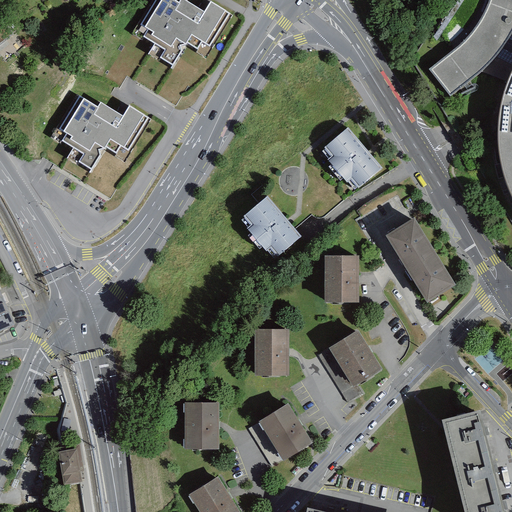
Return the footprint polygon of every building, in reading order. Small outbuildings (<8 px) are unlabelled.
[(163,0),(145,30),(185,54),(197,35),(212,44),(231,14),(215,3),(205,19),(174,0),(163,0)] [(461,49),(431,71),(451,98),(485,71),(493,64),(510,37),(511,33),(511,0),(492,0),(491,5),(480,29),(461,49)] [(0,44),(10,36),(0,24),(0,44)] [(511,33),(510,37),(493,64),(485,71),(511,81),(511,79),(511,33)] [(511,79),(511,81),(504,100),(499,125),(500,153),(504,178),(511,199),(511,79)] [(70,129),(109,154),(121,134),(137,144),(156,113),(139,103),(129,118),(91,95),(70,129)] [(355,194),(384,169),(369,152),(350,130),(321,154),(328,163),(327,164),(331,169),(328,171),(339,185),(342,182),(346,187),(348,185),(355,194)] [(274,262),(303,238),(269,198),(240,222),(248,231),(246,232),(250,237),(247,239),(259,253),(261,250),(265,255),(267,253),(274,262)] [(415,222),(385,240),(427,307),(457,289),(415,222)] [(359,259),(324,259),(324,307),(359,306),(359,282),(359,259)] [(0,277),(0,339),(22,331),(0,277)] [(288,332),(254,332),(254,379),(288,379),(288,353),(288,332)] [(383,373),(358,334),(328,353),(353,392),(383,373)] [(184,453),(218,452),(218,428),(218,405),(183,406),(184,453)] [(312,447),(287,407),(257,426),(282,466),(312,447)] [(442,420),(452,460),(491,451),(481,410),(442,420)] [(61,430),(68,432),(72,420),(64,418),(61,430)] [(60,450),(65,483),(80,480),(75,447),(60,450)] [(452,460),(462,500),(501,491),(491,451),(452,460)] [(237,511),(228,498),(217,480),(188,499),(196,511),(237,511)] [(462,500),(464,511),(505,511),(501,491),(462,500)]
